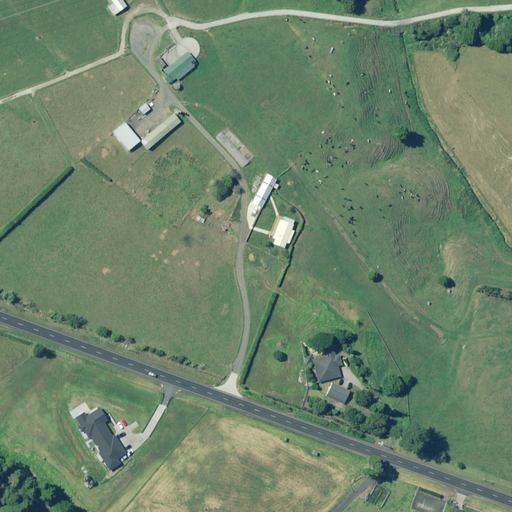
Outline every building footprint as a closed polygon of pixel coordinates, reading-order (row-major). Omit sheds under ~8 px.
[(112,15),(125,5),(121,0),(109,0),(112,3),(106,7),(112,15)] [(169,83),(175,78),(176,80),(193,67),(183,54),(162,69),(166,75),(162,78),(166,83),(168,81),(169,83)] [(148,110),(144,104),(137,108),(142,114),(148,110)] [(180,121),(172,113),(140,141),(147,150),(180,121)] [(139,141),(123,123),(112,132),(127,151),(139,141)] [(261,207),(272,187),(275,189),(277,185),(274,183),(275,179),(265,174),(251,202),(261,207)] [(281,201),(275,197),(271,202),(277,207),(281,201)] [(340,360),(339,357),(338,353),(334,354),(331,344),(324,345),(321,346),(323,355),(315,357),(313,357),(311,358),(310,355),(310,354),(308,355),(302,356),(304,363),(312,361),(317,381),(339,375),(337,364),(341,363),(340,360)] [(348,390),(336,384),(331,382),(326,392),(343,401),(348,390)]
